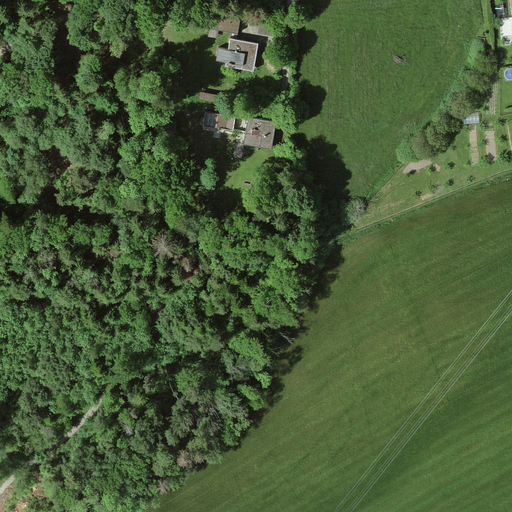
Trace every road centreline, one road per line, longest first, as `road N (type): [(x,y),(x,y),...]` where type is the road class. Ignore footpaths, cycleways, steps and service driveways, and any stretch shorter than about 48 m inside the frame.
road 1 (track): [(292,0),(279,103),(261,110),(205,103)]
road 2 (track): [(0,49),(76,15),(138,0)]
